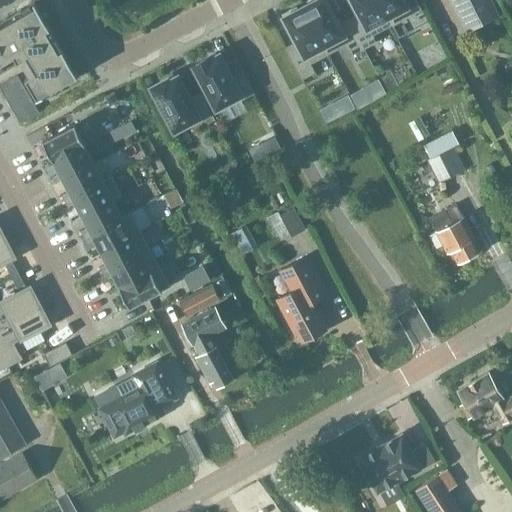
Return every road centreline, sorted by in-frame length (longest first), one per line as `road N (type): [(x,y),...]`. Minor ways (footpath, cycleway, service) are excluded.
road 1 (unclassified): [(164,511),(511,316)]
road 2 (residential): [(70,0),(101,51),(120,56),(231,0)]
road 3 (residential): [(0,171),(84,332)]
